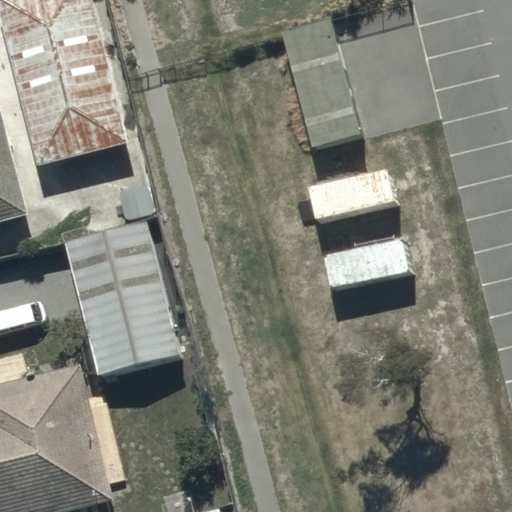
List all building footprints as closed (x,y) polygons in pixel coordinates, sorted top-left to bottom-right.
[(99,0),(4,0),(48,162),(136,139),(99,0)] [(333,14),(289,27),(323,146),(366,134),(333,14)] [(0,220),(32,213),(4,97),(0,98),(0,220)] [(156,211),(71,232),(107,376),(192,355),(156,211)] [(0,511),(72,511),(88,508),(89,511),(119,511),(117,501),(121,500),(88,362),(0,383),(0,511)]
